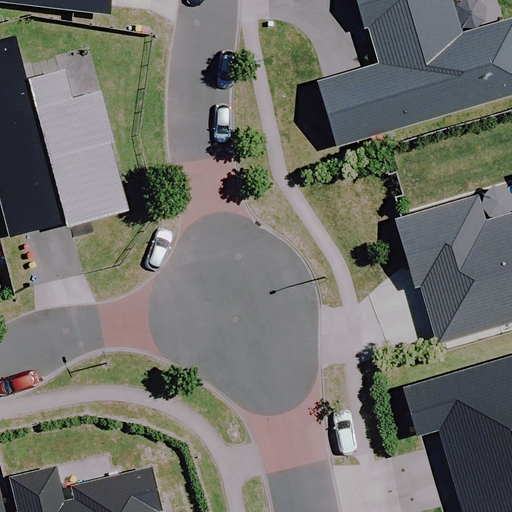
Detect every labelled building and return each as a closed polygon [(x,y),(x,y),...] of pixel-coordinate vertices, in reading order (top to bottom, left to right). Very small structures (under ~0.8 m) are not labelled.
[(0,0),(0,4),(106,17),(107,0),(0,0)] [(511,20),(457,37),(446,0),(351,0),(360,29),(366,27),(378,68),(315,86),(333,148),(511,96),(511,20)] [(0,41),(0,218),(6,241),(62,227),(62,230),(126,214),(96,97),(68,105),(60,75),(21,85),(9,39),(0,41)] [(511,324),(511,217),(481,226),(474,200),(391,224),(410,290),(418,288),(436,347),(511,324)] [(449,476),(511,457),(511,359),(400,392),(414,438),(436,431),(449,476)] [(460,511),(495,511),(511,507),(511,457),(449,476),(460,511)] [(156,511),(147,470),(69,489),(72,502),(60,505),(51,470),(7,480),(14,511),(156,511)]
